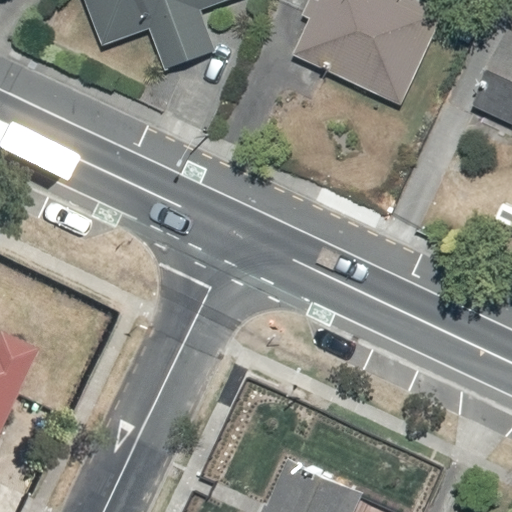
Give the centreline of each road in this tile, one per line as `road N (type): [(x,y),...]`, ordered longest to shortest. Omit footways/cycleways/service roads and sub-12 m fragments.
road 1 (residential): [(236,233),(106,511)]
road 2 (secondary): [(236,233),(511,364)]
road 3 (secondary): [(0,121),(236,233)]
